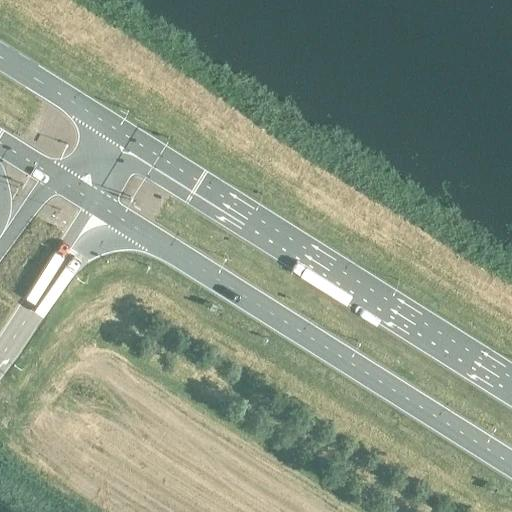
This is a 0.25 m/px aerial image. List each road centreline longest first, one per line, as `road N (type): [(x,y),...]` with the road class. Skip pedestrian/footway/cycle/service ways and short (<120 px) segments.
road 1 (trunk): [(101,204),(511,463)]
road 2 (trunk): [(511,379),(125,134)]
road 3 (unclassified): [(0,355),(101,204)]
road 4 (unknown): [(145,147),(133,164),(234,221),(252,214)]
road 5 (primary): [(125,134),(0,55)]
